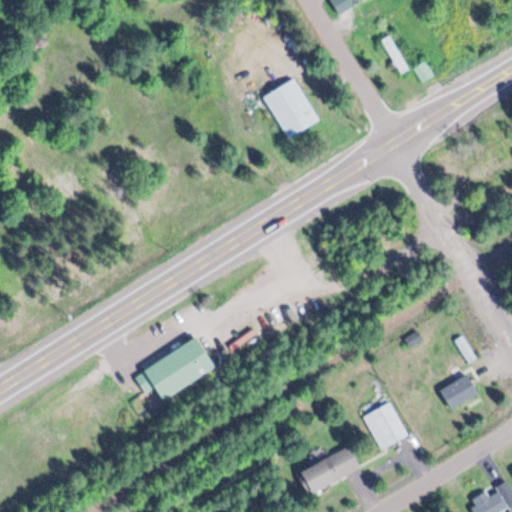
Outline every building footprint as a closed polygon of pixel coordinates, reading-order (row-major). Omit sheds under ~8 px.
[(335,0),(343,14),(366,0),(335,0)] [(400,71),(380,37),(391,32),(410,66),(400,71)] [(414,67),(422,80),(434,73),(425,59),(414,67)] [(287,138),(319,119),(294,76),(262,95),(287,138)] [(494,150),(511,140),(511,153),(499,161),(494,150)] [(447,171),(459,164),(448,148),(437,156),(447,171)] [(140,368),(194,333),(213,361),(158,397),(140,368)] [(450,407),(476,390),(464,372),(438,388),(450,407)] [(365,413),(388,401),(405,433),(382,445),(365,413)] [(311,492),(359,465),(347,444),(299,470),(311,492)] [(475,511),(493,511),(506,504),(495,486),(469,502),(475,511)]
